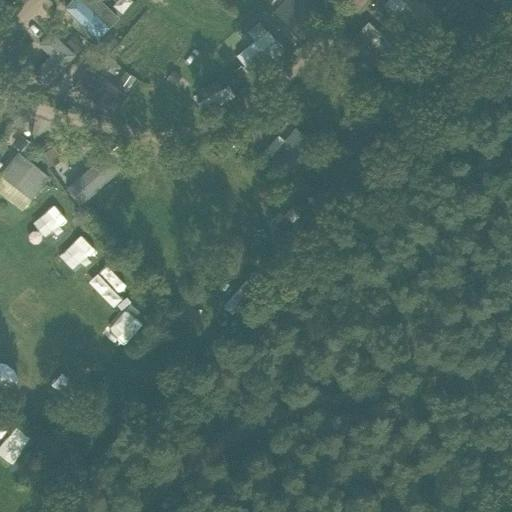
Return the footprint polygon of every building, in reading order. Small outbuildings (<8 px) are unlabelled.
[(97,41),(119,17),(100,0),(70,0),(62,10),(97,41)] [(116,0),(112,5),(120,13),(131,2),(128,0),(116,0)] [(307,0),(279,0),(291,14),(308,1),(307,0)] [(258,76),(284,47),(254,21),(245,32),(253,39),(236,57),(258,76)] [(119,63),(131,52),(140,62),(134,68),(149,84),(186,50),(175,38),(166,47),(144,22),(109,53),(119,63)] [(242,29),(226,44),(235,54),(251,40),(242,29)] [(53,31),(19,61),(42,86),(75,55),(53,31)] [(353,66),(344,75),(352,82),(361,73),(353,66)] [(115,111),(123,88),(89,75),(81,98),(115,111)] [(145,102),(174,119),(187,98),(158,80),(145,102)] [(280,103),(270,112),(281,125),(291,116),(280,103)] [(266,147),(281,163),(297,149),(282,133),(266,147)] [(47,142),(39,147),(47,159),(54,154),(47,142)] [(0,193),(20,211),(49,179),(18,151),(0,170),(0,193)] [(66,185),(83,203),(117,171),(100,153),(66,185)] [(229,178),(247,185),(254,168),(236,161),(229,178)] [(111,317),(124,330),(140,314),(127,301),(111,317)] [(0,379),(0,389),(12,401),(23,390),(7,373),(0,379)] [(0,453),(17,461),(28,434),(9,426),(0,447),(0,453)]
